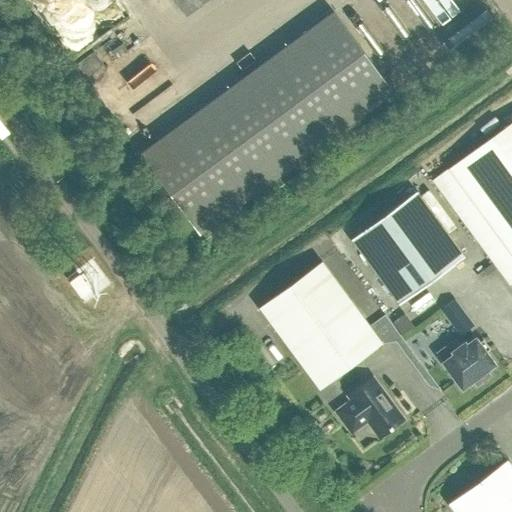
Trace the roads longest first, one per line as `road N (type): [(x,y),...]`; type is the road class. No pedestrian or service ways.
road 1 (unclassified): [(294,511),(0,109)]
road 2 (residential): [(385,495),(511,401)]
